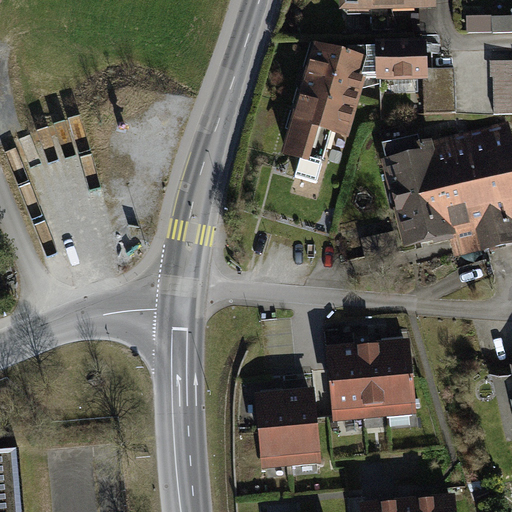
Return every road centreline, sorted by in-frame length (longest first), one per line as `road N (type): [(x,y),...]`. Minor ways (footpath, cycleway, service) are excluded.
road 1 (secondary): [(260,0),(203,179),(183,311)]
road 2 (secondary): [(183,311),(189,511)]
road 3 (unclassified): [(183,311),(104,314),(0,354)]
